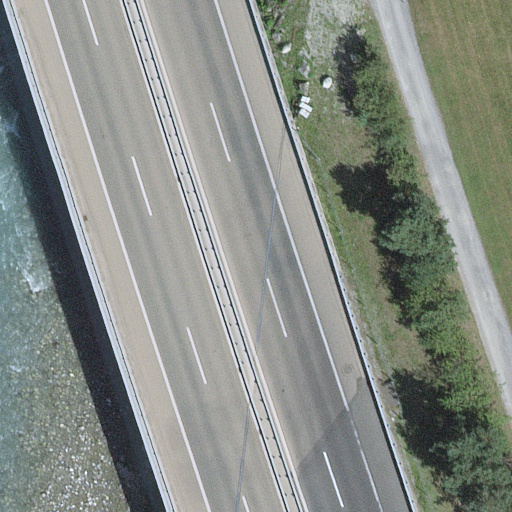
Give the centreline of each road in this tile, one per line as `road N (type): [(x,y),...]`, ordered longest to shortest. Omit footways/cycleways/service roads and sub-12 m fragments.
road 1 (motorway): [(76,0),(242,511)]
road 2 (motorway): [(347,511),(189,0)]
road 3 (unclassified): [(394,0),(396,34),(511,380)]
